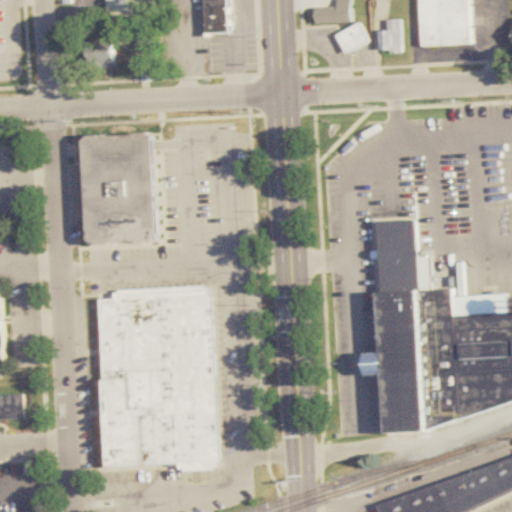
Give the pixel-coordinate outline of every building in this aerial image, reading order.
[(155,16),(154,0),(110,0),(111,17),(155,16)] [(339,0),(339,8),(319,8),(319,25),(353,25),(353,0),(339,0)] [(423,0),(425,48),(474,46),(471,0),(423,0)] [(202,2),(203,38),(226,43),(229,3),(202,2)] [(383,31),(383,54),(404,54),(404,20),(390,20),(390,31),(383,31)] [(340,34),(347,53),(370,44),(363,26),(340,34)] [(117,43),(91,43),(91,66),(117,66),(117,43)] [(88,135),(93,240),(94,240),(94,241),(97,241),(97,243),(100,243),(100,245),(158,242),(158,240),(160,240),(160,238),(162,237),(157,131),(88,135)] [(511,404),(431,432),(390,434),(382,294),(384,294),(380,222),(418,220),(420,258),(430,258),(432,290),(456,288),(456,298),(511,294),(511,404)] [(0,370),(8,370),(4,278),(0,278),(0,370)] [(216,285),(225,470),(183,472),(183,464),(110,468),(101,291),(216,285)] [(26,396),(0,396),(0,423),(26,423),(26,396)] [(511,458),(378,506),(380,511),(472,511),(511,493),(511,458)]
